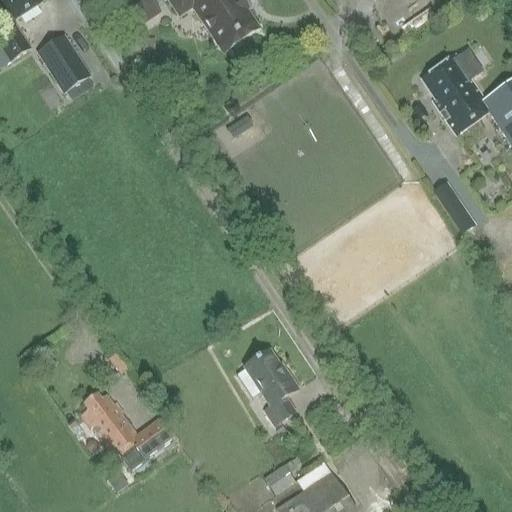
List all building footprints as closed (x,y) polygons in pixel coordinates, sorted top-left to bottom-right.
[(38,0),(0,0),(14,24),(43,6),(38,0)] [(132,35),(160,16),(148,0),(124,0),(113,8),(132,35)] [(255,35),(257,27),(247,13),(251,11),(244,0),(170,0),(167,2),(180,20),(193,11),(220,52),(229,53),(255,35)] [(436,0),(446,13),(465,0),(436,0)] [(30,52),(14,28),(0,36),(0,50),(9,65),(30,52)] [(90,80),(64,40),(37,57),(63,97),(90,80)] [(458,61),(456,59),(421,82),(434,101),(432,102),(456,138),(490,115),(511,147),(511,83),(484,102),(472,85),(484,77),(469,54),(458,61)] [(419,125),(428,119),(420,107),(411,113),(419,125)] [(476,229),(447,185),(433,194),(462,238),(476,229)] [(270,354),(244,371),(270,410),(264,414),(274,430),(295,416),(285,401),(298,392),(286,374),(284,376),(270,354)] [(93,434),(94,433),(117,463),(120,461),(130,474),(172,443),(158,423),(137,439),(109,400),(103,404),(98,397),(84,407),(89,414),(82,419),(93,434)] [(301,464),(296,458),(265,479),(276,495),(294,483),(288,473),(301,464)] [(354,511),(324,466),(298,484),(305,495),(278,511),(354,511)]
